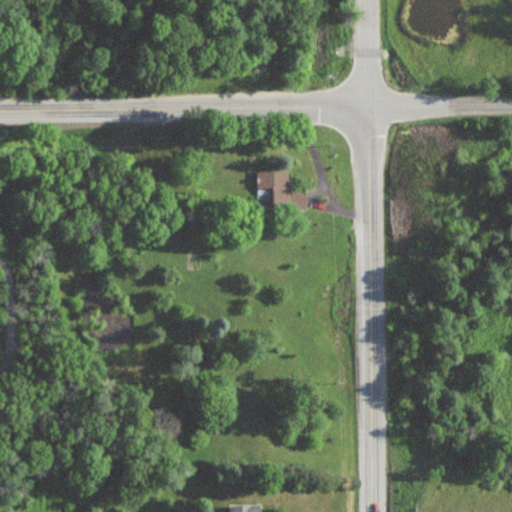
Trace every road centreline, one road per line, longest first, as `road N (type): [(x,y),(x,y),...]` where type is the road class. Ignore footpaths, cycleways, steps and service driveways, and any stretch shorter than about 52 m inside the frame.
road 1 (secondary): [(371,511),(367,104)]
road 2 (secondary): [(367,104),(0,107)]
road 3 (residential): [(511,103),(367,104)]
